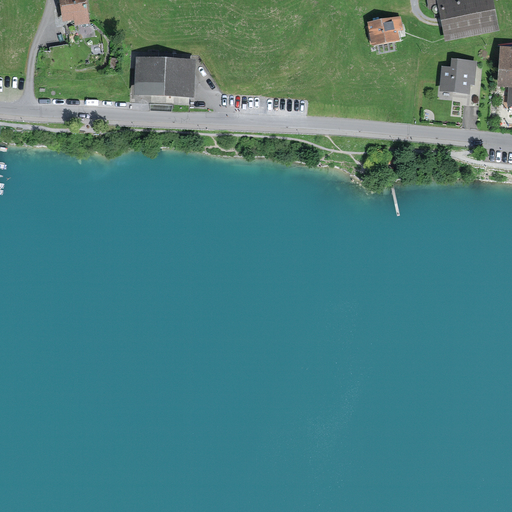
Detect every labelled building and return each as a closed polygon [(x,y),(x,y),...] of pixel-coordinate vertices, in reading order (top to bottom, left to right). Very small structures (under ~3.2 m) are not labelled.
[(82,0),(72,0),(59,3),(62,22),(85,17),(82,0)] [(438,0),(445,38),(497,29),(491,0),(438,0)] [(400,17),(368,22),(371,43),(398,39),(396,30),(402,29),(400,17)] [(511,87),(511,99),(511,107),(511,106),(511,49),(500,49),(498,86),(511,87)] [(136,58),(134,93),(191,96),(192,61),(136,58)] [(445,67),(442,92),(468,94),(469,83),(474,84),(476,63),(452,60),(451,67),(445,67)]
